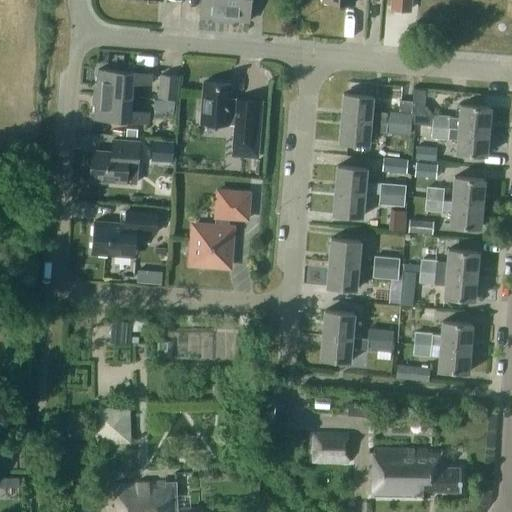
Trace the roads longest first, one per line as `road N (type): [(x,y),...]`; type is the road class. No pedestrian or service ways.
road 1 (residential): [(81,34),(67,91),(55,287),(285,301),(305,57)]
road 2 (residential): [(305,57),(81,34)]
road 3 (residential): [(511,74),(305,57)]
road 4 (unclassified): [(503,511),(511,363)]
